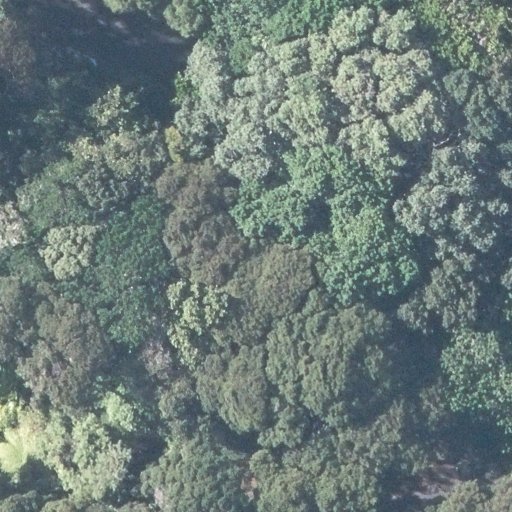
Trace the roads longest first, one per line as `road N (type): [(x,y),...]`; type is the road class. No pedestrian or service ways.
road 1 (tertiary): [(511,216),(367,140),(92,20),(69,0)]
road 2 (tertiary): [(388,511),(468,462),(511,421)]
